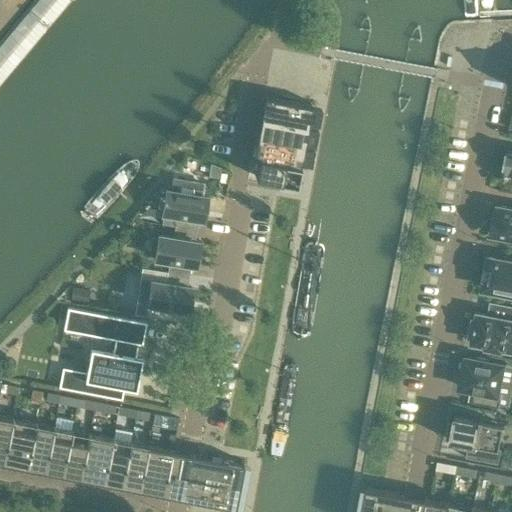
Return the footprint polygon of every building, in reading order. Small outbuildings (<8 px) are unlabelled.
[(270,97),(264,96),(260,115),(317,126),(320,107),(311,105),(270,97)] [(317,126),(260,115),(256,135),(313,146),(317,126)] [(313,146),(256,135),(252,157),(258,158),(259,156),(300,164),(300,161),(309,163),(313,146)] [(511,152),(506,151),(503,167),(505,167),(503,179),(511,181),(511,152)] [(300,164),(259,156),(258,158),(255,176),(296,184),(300,164)] [(161,213),(202,219),(206,196),(201,195),(203,183),(173,178),(171,190),(165,189),(161,213)] [(511,208),(498,205),(495,217),(493,217),(490,234),(511,238),(511,208)] [(311,229),(299,285),(317,290),(329,233),(311,229)] [(199,241),(158,234),(154,258),(195,265),(199,241)] [(505,260),(489,257),(487,266),(484,265),(481,279),(485,279),(483,288),(499,291),(499,294),(511,296),(511,261),(505,260)] [(191,286),(151,280),(147,302),(136,300),(134,314),(180,321),(182,309),(188,310),(191,286)] [(294,302),(282,358),(301,363),(313,306),(294,302)] [(511,306),(490,302),(488,315),(478,313),(476,319),(474,319),(473,321),(470,322),(468,331),(471,333),(470,335),(473,336),(472,342),(487,345),(486,347),(501,350),(501,348),(511,349),(511,306)] [(96,374),(61,368),(58,387),(120,399),(123,387),(132,389),(136,370),(138,371),(140,359),(138,358),(134,357),(137,343),(141,344),(145,323),(66,308),(62,329),(114,339),(111,353),(101,351),(96,374)] [(147,324),(145,337),(167,340),(169,328),(147,324)] [(503,365),(466,357),(466,360),(462,359),(459,374),(463,375),(460,387),(474,389),(473,390),(475,390),(472,402),(499,408),(502,394),(498,393),(503,365)] [(279,376),(267,433),(285,438),(297,381),(279,376)] [(17,394),(19,387),(6,384),(5,391),(17,394)] [(42,391),(33,390),(31,399),(40,401),(42,391)] [(60,395),(48,392),(46,399),(58,402),(60,395)] [(72,397),(60,395),(58,402),(70,404),(72,397)] [(98,402),(83,399),(82,406),(97,409),(98,402)] [(113,405),(98,402),(97,409),(112,412),(113,405)] [(136,410),(124,407),(123,414),(135,417),(136,410)] [(148,412),(136,410),(135,417),(147,419),(148,412)] [(176,430),(178,418),(154,413),(152,425),(176,430)] [(0,460),(4,461),(12,418),(0,416),(0,460)] [(453,425),(450,424),(448,437),(451,438),(450,440),(469,444),(466,457),(499,464),(502,449),(500,448),(504,425),(496,424),(497,421),(484,418),(480,417),(480,421),(455,416),(453,425)] [(56,417),(54,426),(71,430),(73,420),(56,417)] [(36,423),(12,418),(4,461),(28,466),(36,423)] [(54,426),(36,423),(28,466),(45,469),(54,426)] [(54,426),(45,469),(63,472),(71,430),(54,426)] [(89,433),(71,430),(63,472),(81,476),(89,433)] [(113,438),(89,433),(81,476),(104,480),(113,438)] [(169,434),(166,448),(172,449),(175,435),(169,434)] [(130,441),(113,438),(104,480),(122,484),(130,441)] [(148,444),(130,441),(122,484),(140,487),(148,444)] [(166,448),(148,444),(140,487),(158,491),(164,492),(169,470),(173,449),(172,449),(166,448)] [(185,452),(173,449),(169,470),(181,473),(243,485),(247,464),(242,463),(185,452)] [(456,473),(457,466),(439,462),(438,470),(456,473)] [(475,469),(457,466),(456,473),(474,477),(475,469)] [(181,473),(169,470),(164,492),(177,494),(239,507),(243,485),(181,473)] [(497,481),(498,474),(486,471),(485,479),(497,481)] [(511,476),(498,474),(497,481),(509,483),(511,476)] [(368,486),(362,485),(358,507),(385,511),(422,511),(425,497),(416,496),(368,486)] [(448,511),(450,502),(425,497),(422,511),(448,511)] [(472,511),(474,507),(450,502),(448,511),(472,511)]
